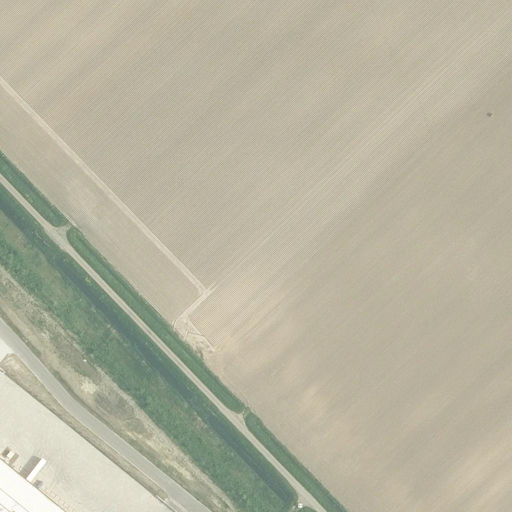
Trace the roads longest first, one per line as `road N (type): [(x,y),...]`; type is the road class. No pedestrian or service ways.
road 1 (unclassified): [(322,511),(0,177)]
road 2 (unclassified): [(203,511),(60,396),(0,324)]
